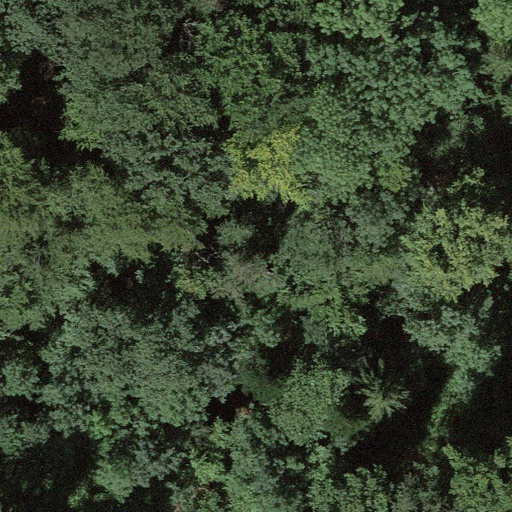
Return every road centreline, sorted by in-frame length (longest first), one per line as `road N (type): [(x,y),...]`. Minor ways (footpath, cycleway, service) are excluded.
road 1 (track): [(436,210),(0,312)]
road 2 (track): [(242,0),(436,210),(511,245)]
